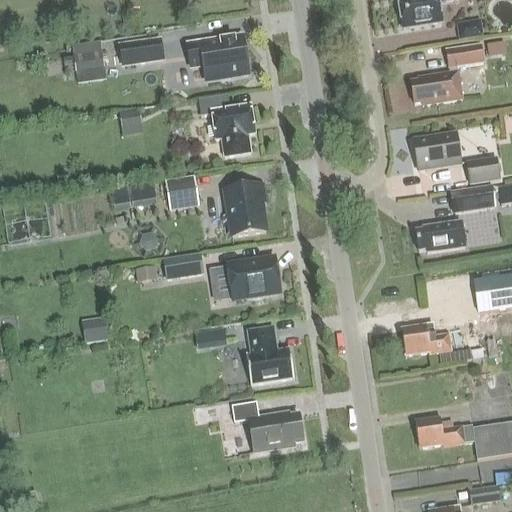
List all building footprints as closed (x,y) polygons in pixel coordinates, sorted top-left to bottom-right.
[(437,5),(457,2),(456,0),(402,0),(396,1),(401,31),(440,25),(437,5)] [(462,24),(463,38),(486,37),(485,22),(462,24)] [(121,71),(164,64),(160,41),(117,48),(121,71)] [(204,83),(247,76),(242,41),(186,49),(189,73),(202,71),(204,83)] [(506,57),(504,45),(486,48),(488,60),(506,57)] [(483,67),(481,48),(445,53),(448,72),(483,67)] [(105,73),(102,54),(73,58),(76,77),(105,73)] [(421,108),(460,102),(456,74),(417,80),(417,83),(409,84),(412,106),(420,105),(421,108)] [(220,141),(223,160),(249,155),(247,137),(254,136),(249,107),(228,110),(226,97),(197,102),(199,119),(210,117),(214,142),(220,141)] [(143,136),(141,126),(139,113),(119,115),(123,139),(143,136)] [(417,173),(459,166),(454,135),(412,141),(417,173)] [(500,184),(497,160),(466,165),(469,188),(500,184)] [(198,209),(193,181),(166,185),(170,213),(198,209)] [(231,239),(264,234),(260,206),(265,205),(262,187),(224,193),(231,239)] [(511,207),(511,188),(498,191),(500,210),(511,207)] [(495,212),(492,189),(449,195),(453,218),(495,212)] [(425,254),(462,249),(459,223),(421,229),(421,231),(414,233),(417,253),(425,252),(425,254)] [(139,233),(140,251),(162,249),(161,232),(139,233)] [(199,257),(163,263),(166,283),(202,277),(199,257)] [(262,262),(262,260),(260,261),(260,263),(252,264),(252,262),(250,262),(250,264),(226,268),(232,302),(250,299),(252,301),(264,300),(265,296),(279,294),(274,261),(262,262)] [(140,269),(141,287),(160,285),(159,268),(140,269)] [(511,278),(473,284),(477,315),(511,310),(511,278)] [(426,328),(401,332),(405,360),(429,356),(429,357),(450,354),(447,337),(434,339),(432,327),(426,328)] [(276,352),(272,331),(246,335),(250,357),(246,358),(251,389),(293,382),(288,352),(286,352),(286,353),(278,354),(277,352),(276,352)] [(224,332),(209,335),(211,348),(226,346),(224,332)] [(255,405),(231,409),(234,427),(248,425),(253,455),(294,449),(293,446),(303,445),(298,418),(289,419),(289,416),(257,421),(255,405)] [(193,419),(144,427),(148,454),(197,447),(193,419)] [(476,463),(508,458),(511,457),(511,425),(471,431),(471,429),(453,432),(452,423),(439,425),(438,419),(413,423),(417,449),(443,445),(443,448),(463,445),(473,444),(476,463)] [(500,504),(497,488),(468,493),(470,508),(500,504)]
